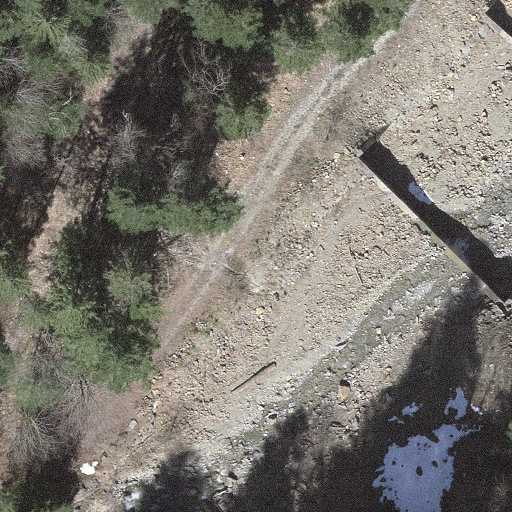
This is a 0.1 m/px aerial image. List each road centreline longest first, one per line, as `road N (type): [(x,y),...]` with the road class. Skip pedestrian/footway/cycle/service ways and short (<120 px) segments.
road 1 (track): [(418,0),(76,447),(22,464),(0,442)]
road 2 (track): [(0,396),(151,0)]
